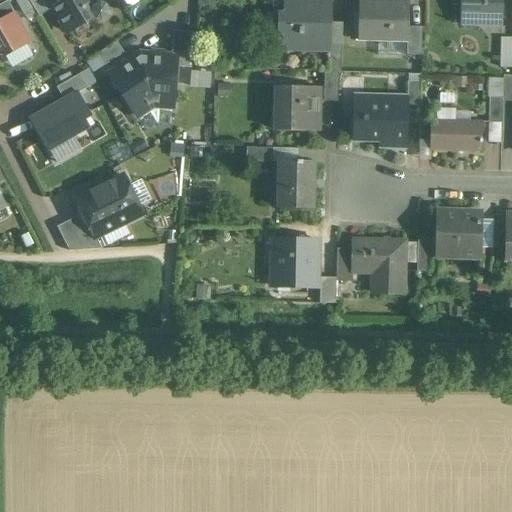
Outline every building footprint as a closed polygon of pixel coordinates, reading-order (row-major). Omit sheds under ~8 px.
[(48,0),(69,42),(106,24),(93,0),(48,0)] [(330,1),(310,0),(284,0),(283,49),(327,50),(328,50),(328,44),(329,24),(330,1)] [(409,1),(359,0),(358,41),(406,42),(408,42),(408,27),(409,1)] [(501,0),(460,0),(460,25),(501,26),(501,0)] [(0,10),(0,25),(13,19),(8,7),(0,10)] [(0,65),(29,51),(13,19),(0,25),(0,65)] [(329,24),(328,44),(342,44),(342,24),(329,24)] [(422,28),(408,27),(408,42),(406,42),(406,55),(422,56),(422,28)] [(511,38),(501,38),(500,68),(511,68),(511,38)] [(327,72),(339,72),(341,72),(342,44),(328,44),(328,50),(327,50),(327,72)] [(96,60),(104,71),(122,58),(115,47),(96,60)] [(140,124),(155,114),(178,115),(181,54),(143,52),(108,77),(140,124)] [(63,97),(96,81),(91,70),(58,85),(63,97)] [(327,72),(325,72),(324,102),(338,102),(339,72),(327,72)] [(511,76),(503,76),(503,98),(503,102),(511,102),(511,76)] [(421,82),(408,82),(408,97),(409,97),(408,111),(420,111),(421,82)] [(319,87),(278,87),(278,131),(318,132),(319,87)] [(408,97),(363,96),(362,120),(352,120),(352,141),(379,142),(379,148),(407,149),(408,111),(409,97),(408,97)] [(503,98),(489,97),(489,123),(502,123),(503,102),(503,98)] [(91,125),(77,99),(28,125),(49,163),(88,143),(81,130),(91,125)] [(481,123),(455,122),(456,113),(454,111),(439,110),(437,113),(437,121),(432,121),(431,150),(480,152),(481,143),(482,143),(483,140),(481,140),(481,123)] [(273,149),(247,148),(247,162),(273,163),(273,149)] [(298,162),(280,162),(280,208),(313,209),(314,162),(302,162),(302,161),(298,161),(298,162)] [(81,219),(95,246),(145,221),(125,182),(75,207),(81,219)] [(0,221),(10,217),(0,193),(0,221)] [(481,214),(437,212),(436,257),(479,258),(481,214)] [(74,257),(95,246),(81,219),(60,230),(74,257)] [(506,223),(494,222),(493,248),(505,249),(506,223)] [(316,240),(275,239),(274,288),(315,289),(316,240)] [(405,243),(353,241),(352,249),(352,274),(372,274),(371,294),(403,295),(405,243)] [(432,242),(417,242),(417,272),(432,272),(432,242)] [(352,249),(337,249),(336,278),(336,282),(352,282),(352,274),(352,249)] [(336,278),(320,277),(319,304),(336,304),(336,282),(336,278)]
